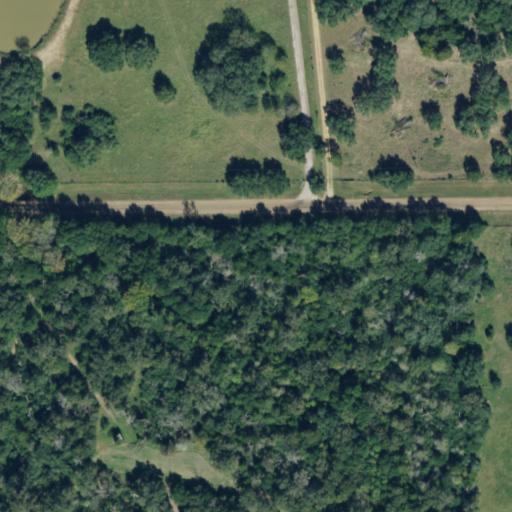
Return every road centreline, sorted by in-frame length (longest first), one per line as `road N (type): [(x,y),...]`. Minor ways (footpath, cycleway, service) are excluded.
road 1 (residential): [(0,203),(312,202)]
road 2 (residential): [(511,198),(312,202)]
